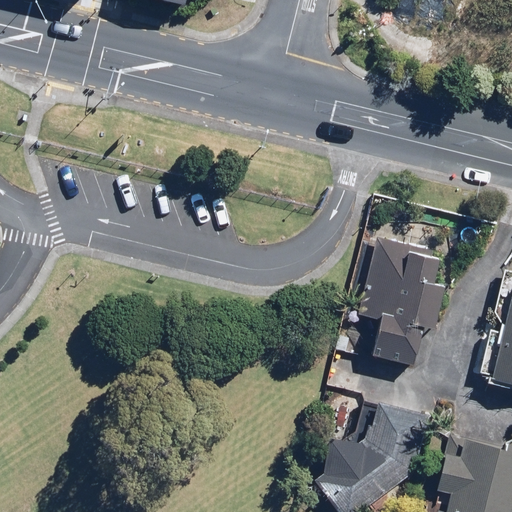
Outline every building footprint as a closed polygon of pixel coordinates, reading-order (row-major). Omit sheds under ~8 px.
[(511,0),(462,0),(456,23),(511,38),(511,0)] [(382,316),(372,352),(417,364),(428,321),(438,324),(450,278),(440,276),(446,254),(411,245),(404,271),(374,263),(361,311),(382,316)] [(511,310),(496,375),(511,378),(511,310)] [(427,408),(381,401),(361,441),(352,428),(334,441),(346,458),(319,477),(343,511),(358,511),(417,468),(427,408)] [(452,492),(447,511),(511,511),(511,443),(470,434),(466,453),(453,450),(444,490),(452,492)]
